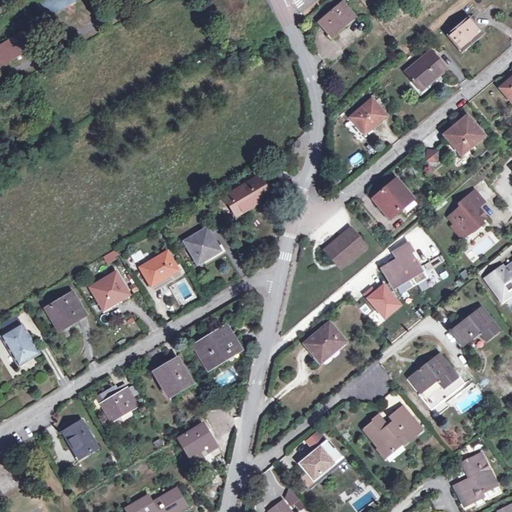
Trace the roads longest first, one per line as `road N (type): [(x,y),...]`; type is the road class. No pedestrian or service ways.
road 1 (residential): [(0,436),(260,278),(279,281)]
road 2 (residential): [(297,214),(319,216),(511,56)]
road 3 (residential): [(297,214),(319,120),(312,77),(283,9)]
road 4 (residential): [(235,479),(279,281)]
road 5 (residential): [(366,375),(235,479)]
road 6 (unclassified): [(141,0),(0,83)]
